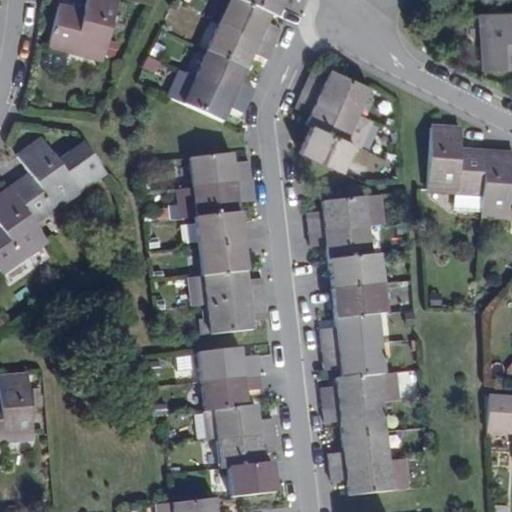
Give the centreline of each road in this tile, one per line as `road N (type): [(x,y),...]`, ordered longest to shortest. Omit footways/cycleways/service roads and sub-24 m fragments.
road 1 (residential): [(307,511),(262,118),(302,31),(345,10)]
road 2 (residential): [(511,125),(377,54),(345,10)]
